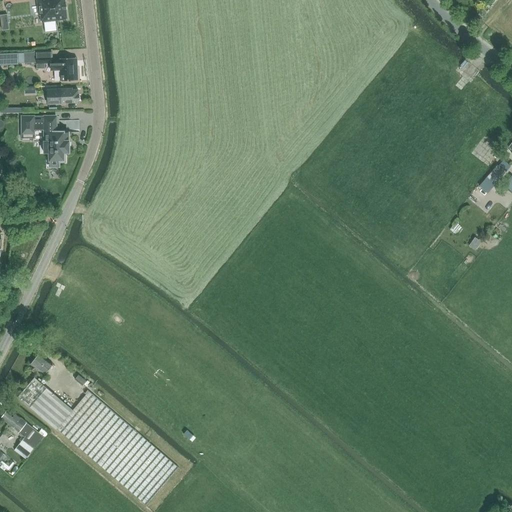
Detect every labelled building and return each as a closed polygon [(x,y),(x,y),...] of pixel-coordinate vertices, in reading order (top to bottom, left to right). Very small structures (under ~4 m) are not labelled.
[(37,0),(39,16),(41,16),(42,23),(67,20),(68,20),(68,19),(65,0),(37,0)] [(7,15),(0,15),(2,30),(9,29),(7,15)] [(61,81),(78,81),(77,68),(75,68),(74,58),(51,59),(50,50),(24,51),(24,53),(24,63),(36,62),(37,69),(45,69),(44,64),(51,64),(51,67),(60,67),(61,81)] [(24,51),(0,52),(0,65),(18,65),(18,63),(24,63),(24,53),(24,51)] [(62,104),(79,103),(78,90),(72,90),(71,88),(61,89),(49,89),(49,104),(62,103),(62,104)] [(72,111),(64,111),(64,124),(81,125),(81,105),(72,104),(72,111)] [(44,141),(44,142),(51,142),(51,152),(49,152),(49,166),(59,166),(59,163),(66,163),(66,152),(68,152),(68,150),(67,149),(67,132),(56,132),(56,116),(22,117),(23,134),(34,133),(34,130),(45,130),(45,141),(44,141)] [(497,165),(487,178),(494,184),(510,166),(503,160),(498,166),(497,165)] [(511,191),(511,176),(503,184),(511,191)] [(459,228),(463,221),(456,217),(452,224),(459,228)] [(53,365),(39,353),(30,365),(44,375),(53,365)] [(78,375),(75,380),(83,386),(86,381),(78,375)] [(146,506),(178,467),(88,390),(84,394),(85,395),(73,410),(34,377),(18,397),(56,429),(146,506)] [(26,423),(8,409),(2,418),(20,432),(25,437),(16,448),(24,455),(23,457),(26,459),(33,449),(34,450),(44,437),(26,423)] [(0,434),(0,441),(3,444),(13,430),(6,425),(0,434)] [(0,452),(0,456),(3,459),(9,452),(4,448),(0,452)]
